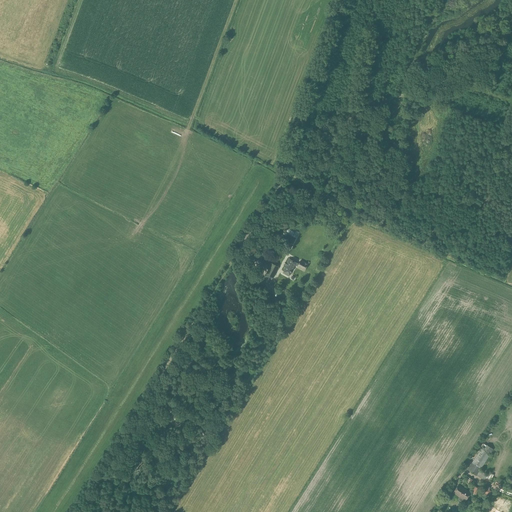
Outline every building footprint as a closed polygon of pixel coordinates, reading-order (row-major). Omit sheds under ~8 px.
[(257,255),(253,261),(266,268),(269,262),(259,256),(260,256),(258,254),(257,255)] [(299,264),(292,260),(289,258),(284,267),(285,267),(283,269),(283,270),(284,271),(283,273),(289,277),(291,273),(295,265),(298,266),(297,267),(304,271),(308,264),(301,260),(299,264)] [(271,263),(265,274),(273,279),(279,267),(271,263)] [(477,474),(493,450),(486,446),(483,451),(481,449),(468,468),(477,474)] [(465,477),(462,486),(467,488),(470,479),(465,477)] [(471,492),(458,484),(453,492),(459,496),(459,497),(459,498),(459,499),(459,500),(460,500),(461,500),(462,500),(463,500),(464,500),(464,499),(465,500),(471,492)] [(479,487),(475,485),(471,492),(475,494),(479,487)] [(492,492),(489,490),(490,488),(487,486),(486,488),(484,487),(480,495),(487,499),(490,494),(491,494),(492,492)]
